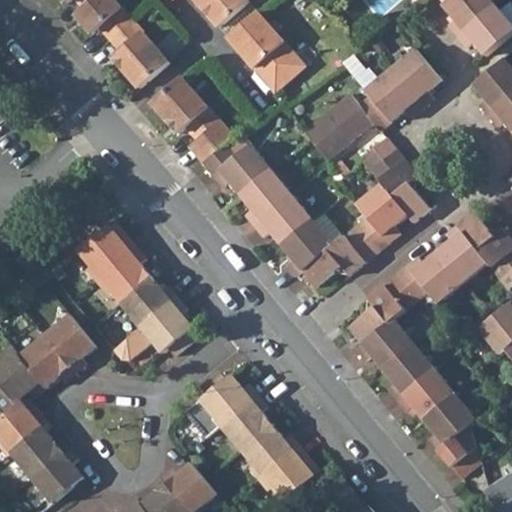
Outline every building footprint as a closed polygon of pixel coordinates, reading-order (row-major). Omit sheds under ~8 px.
[(115,0),(89,0),(81,7),(74,13),(91,32),(99,26),(108,37),(131,17),(115,0)] [(197,0),(217,23),(244,0),(197,0)] [(447,25),(456,37),(494,5),(490,0),(449,0),(445,4),(456,19),(456,20),(455,21),(454,21),(454,20),(447,25)] [(511,27),(511,7),(508,2),(498,10),(511,27)] [(498,10),(494,5),(456,37),(466,48),(473,41),(485,56),(511,33),(511,27),(498,10)] [(227,35),(245,55),(273,88),(304,61),(259,8),(227,35)] [(112,55),(136,85),(167,59),(131,17),(108,37),(118,49),(112,55)] [(419,48),(394,68),(426,106),(437,97),(430,90),(444,79),(419,48)] [(480,104),(491,116),(511,98),(511,66),(506,59),(475,86),(486,98),(480,104)] [(368,90),(374,96),(394,120),(407,109),(414,117),(426,106),(394,68),(368,90)] [(151,100),(176,131),(184,124),(194,136),(217,117),(181,74),(151,100)] [(381,130),(394,120),(374,96),(363,106),(353,92),(306,131),(330,160),(374,123),(381,130)] [(505,121),(511,129),(511,98),(491,116),(499,126),(505,121)] [(194,136),(187,142),(202,161),(226,144),(235,138),(217,117),(194,136)] [(363,158),(373,171),(399,149),(389,137),(363,158)] [(202,161),(215,176),(237,158),(226,144),(202,161)] [(233,180),(244,195),(274,170),(253,144),(237,158),(215,176),(225,188),(233,180)] [(373,171),(383,182),(409,161),(399,149),(373,171)] [(383,182),(385,184),(395,196),(412,182),(421,175),(409,161),(383,182)] [(247,215),(257,226),(294,194),(274,170),(244,195),(256,209),(247,215)] [(433,207),(412,182),(395,196),(410,214),(416,221),(433,207)] [(360,205),(369,217),(390,242),(402,232),(397,226),(410,214),(395,196),(385,184),(360,205)] [(274,231),(285,244),(315,219),(294,194),(257,226),(266,238),(274,231)] [(477,210),(460,225),(480,250),(497,235),(477,210)] [(346,235),(325,211),(315,219),(336,244),(346,235)] [(369,217),(358,225),(379,251),(390,242),(369,217)] [(297,276),(306,269),(330,249),(336,244),(315,219),(285,244),(297,257),(289,265),(297,276)] [(117,220),(112,224),(124,239),(129,235),(117,220)] [(91,266),(100,277),(139,245),(129,235),(124,239),(112,224),(79,247),(94,263),(91,266)] [(358,225),(347,234),(368,260),(379,251),(358,225)] [(454,240),(440,251),(466,282),(491,262),(480,250),(460,225),(450,234),(454,240)] [(511,237),(505,228),(497,235),(480,250),(491,262),(495,266),(511,251),(511,237)] [(346,235),(336,244),(330,249),(344,265),(351,274),(368,260),(347,234),(346,235)] [(112,287),(123,300),(154,275),(143,262),(148,258),(139,245),(100,277),(109,289),(112,287)] [(320,286),(344,265),(330,249),(306,269),(320,286)] [(422,256),(410,266),(431,290),(441,303),(466,282),(440,251),(427,263),(422,256)] [(511,270),(511,251),(495,266),(504,278),(511,270)] [(410,266),(399,275),(420,299),(431,290),(410,266)] [(132,316),(142,328),(180,297),(170,285),(166,289),(154,275),(123,300),(136,314),(132,316)] [(399,275),(389,284),(408,309),(420,299),(399,275)] [(370,299),(377,307),(390,323),(397,318),(408,309),(389,284),(370,299)] [(166,351),(172,347),(191,331),(196,326),(184,312),(190,308),(180,297),(142,328),(151,339),(154,337),(166,351)] [(503,354),(509,348),(511,345),(511,303),(482,328),(503,354)] [(352,327),(365,343),(390,323),(377,307),(352,327)] [(56,323),(45,333),(77,373),(89,363),(85,358),(98,346),(73,314),(59,326),(56,323)] [(375,355),(385,368),(417,342),(397,318),(390,323),(365,343),(357,349),(368,362),(375,355)] [(197,338),(191,331),(172,347),(178,354),(197,338)] [(36,346),(22,357),(48,388),(62,377),(66,383),(77,373),(45,333),(33,343),(36,346)] [(390,388),(398,398),(436,367),(417,342),(385,368),(397,382),(390,388)] [(0,367),(0,407),(8,416),(24,404),(21,400),(33,391),(37,397),(48,388),(22,357),(16,350),(6,358),(8,360),(0,367)] [(417,405),(426,417),(457,392),(436,367),(398,398),(409,412),(417,405)] [(204,386),(210,393),(229,377),(223,370),(204,386)] [(213,414),(223,425),(260,395),(251,384),(246,388),(234,373),(229,377),(210,393),(205,398),(217,412),(213,414)] [(31,402),(37,397),(33,391),(21,400),(31,402)] [(431,438),(440,449),(471,424),(479,418),(457,392),(426,417),(438,432),(431,438)] [(235,435),(247,448),(276,424),(264,409),(269,406),(260,395),(223,425),(232,438),(235,435)] [(40,412),(31,402),(21,400),(24,404),(35,417),(40,412)] [(11,456),(14,453),(45,429),(50,424),(40,412),(35,417),(24,404),(8,416),(0,422),(0,436),(5,442),(1,444),(11,456)] [(254,464),(263,476),(301,445),(292,433),(288,437),(276,424),(247,448),(257,461),(254,464)] [(481,461),(471,424),(440,449),(464,477),(481,461)] [(22,470),(31,481),(70,449),(60,437),(55,441),(45,429),(14,453),(25,467),(22,470)] [(311,456),(301,445),(263,476),(273,488),(277,485),(289,500),(318,475),(305,460),(311,456)] [(80,460),(70,449),(31,481),(41,492),(44,490),(55,504),(87,478),(74,464),(80,460)] [(323,471),(311,456),(305,460),(318,475),(323,471)] [(177,468),(164,478),(192,511),(200,511),(208,505),(205,503),(219,493),(194,463),(181,473),(177,468)] [(511,511),(511,477),(490,491),(507,511),(511,511)] [(158,492),(144,504),(150,511),(192,511),(164,478),(153,487),(158,492)] [(323,494),(336,511),(368,511),(370,511),(344,478),(323,494)] [(136,495),(122,507),(126,511),(127,511),(141,501),(136,495)] [(126,511),(122,507),(116,511),(150,511),(144,504),(141,501),(127,511),(126,511)]
